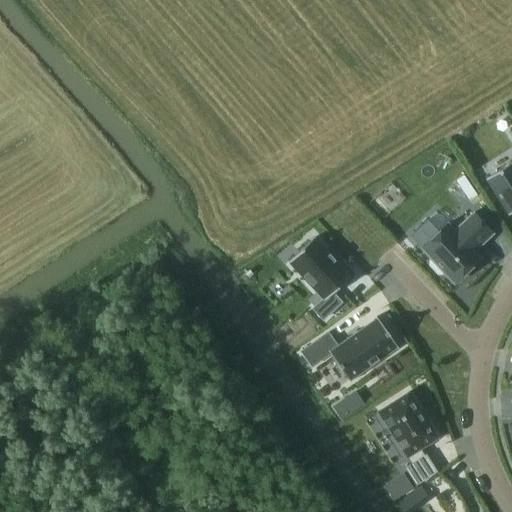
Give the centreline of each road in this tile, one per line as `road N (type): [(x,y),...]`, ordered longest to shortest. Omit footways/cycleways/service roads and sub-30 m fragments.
road 1 (residential): [(511,511),(488,470),(485,358)]
road 2 (residential): [(386,257),(485,358)]
